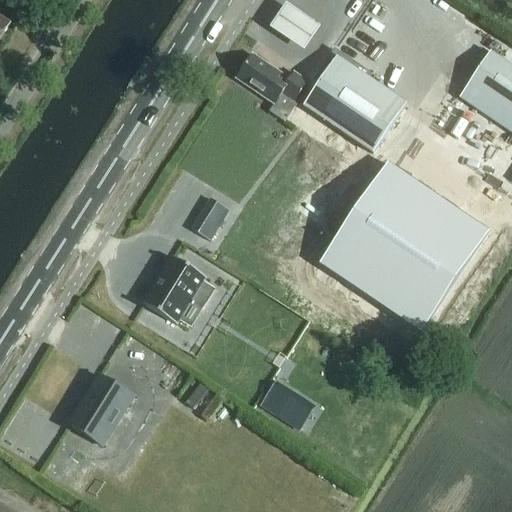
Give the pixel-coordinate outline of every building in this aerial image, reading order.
[(287,3),(270,27),(304,50),(321,26),(287,3)] [(0,42),(10,26),(0,19),(0,42)] [(511,136),(511,68),(491,54),(459,101),(511,136)] [(290,83),(253,58),(236,82),(274,107),(282,96),(294,104),(307,85),(294,76),(290,83)] [(374,157),(408,108),(338,60),(304,110),(374,157)] [(496,241),(397,173),(329,272),(428,340),(496,241)] [(204,219),(194,234),(210,244),(219,228),(204,219)] [(142,309),(175,329),(177,325),(189,306),(201,313),(213,294),(201,286),(204,282),(178,265),(177,265),(171,261),(142,309)] [(68,427),(102,448),(132,399),(98,378),(68,427)] [(200,388),(185,407),(193,413),(208,394),(200,388)]
